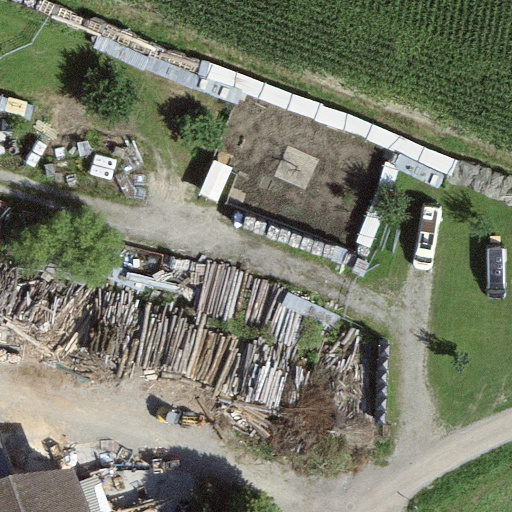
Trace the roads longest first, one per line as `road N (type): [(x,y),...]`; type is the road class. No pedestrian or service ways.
road 1 (track): [(380,509),(144,411),(0,377)]
road 2 (residential): [(377,511),(409,479),(511,430)]
